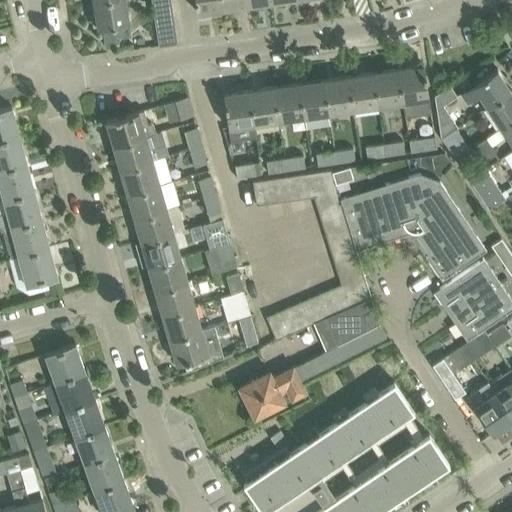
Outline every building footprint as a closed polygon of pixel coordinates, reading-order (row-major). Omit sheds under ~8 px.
[(93,0),(96,13),(93,14),(94,25),(98,25),(98,27),(102,26),(105,46),(119,44),(118,35),(130,33),(124,0),(93,0)] [(157,0),(160,17),(173,15),(170,0),(157,0)] [(198,10),(222,6),(221,0),(195,0),(197,11),(198,11),(198,10)] [(398,68),(403,101),(405,115),(431,111),(424,63),(422,63),(422,65),(398,68)] [(378,105),(403,101),(398,68),(373,72),(378,105)] [(461,92),(466,100),(467,101),(480,93),(488,105),(511,89),(497,68),(461,92)] [(373,72),(349,75),(353,108),(378,105),(373,72)] [(353,108),(349,75),(324,79),(329,112),(353,108)] [(329,112),(324,79),(299,83),(304,115),(329,112)] [(304,115),(299,83),(274,86),(279,119),(304,115)] [(444,104),(457,95),(450,84),(435,95),(439,122),(442,137),(458,126),(449,113),(444,104)] [(254,122),(279,119),(274,86),(249,90),(254,122)] [(488,105),(502,126),(511,119),(511,90),(511,89),(488,105)] [(248,123),(254,122),(249,90),(225,93),(225,92),(223,92),(229,126),(248,123)] [(193,114),(188,96),(175,99),(180,118),(193,114)] [(0,108),(0,139),(19,134),(11,106),(0,108)] [(146,134),(155,132),(153,124),(151,122),(148,123),(143,108),(139,110),(106,119),(106,120),(107,120),(114,144),(146,134)] [(511,140),(511,119),(502,126),(508,134),(511,140)] [(189,148),(202,145),(196,126),(173,133),(179,151),(189,148)] [(0,169),(27,162),(19,134),(0,139),(0,169)] [(146,134),(114,144),(121,168),(153,158),(146,134)] [(409,138),(411,152),(436,148),(434,134),(409,138)] [(497,153),(491,145),(486,137),(473,145),(484,161),(497,153)] [(381,142),(383,156),(405,153),(403,139),(381,142)] [(383,156),(381,142),(365,145),(367,159),(383,156)] [(207,162),(202,145),(189,148),(194,166),(207,162)] [(331,149),(333,163),(355,160),(353,146),(331,149)] [(315,152),(318,166),(333,163),(331,149),(315,152)] [(268,173),(284,170),(281,150),(274,151),(275,158),(266,160),(268,173)] [(281,150),(284,170),(305,167),(303,154),(282,156),(281,150)] [(160,183),(153,158),(121,168),(128,192),(160,183)] [(253,160),(234,163),(236,177),(255,174),(253,160)] [(0,169),(0,183),(4,198),(34,190),(27,162),(0,169)] [(331,172),(335,184),(353,178),(349,166),(331,172)] [(489,208),(506,197),(486,167),(470,178),(489,208)] [(335,184),(331,172),(331,169),(298,174),(302,198),(314,196),(337,189),(335,184)] [(408,229),(410,230),(429,177),(419,173),(340,198),(340,199),(343,210),(347,221),(350,232),(354,243),(355,249),(402,234),(401,230),(400,230),(399,229),(399,228),(398,227),(398,226),(399,225),(399,224),(400,223),(401,223),(402,223),(403,223),(404,224),(405,225),(405,226),(405,227),(407,228),(408,229)] [(290,199),(302,198),(298,174),(287,176),(290,199)] [(203,196),(216,193),(211,175),(198,178),(203,196)] [(279,201),(290,199),(287,176),(276,177),(279,201)] [(268,202),(279,201),(276,177),(264,179),(268,202)] [(413,230),(416,230),(419,236),(415,239),(442,278),(458,267),(486,249),(440,180),(429,177),(410,230),(411,230),(413,230)] [(256,204),(268,202),(264,179),(253,181),(256,204)] [(135,216),(167,207),(160,183),(128,192),(135,216)] [(340,199),(340,198),(337,189),(314,196),(317,206),(340,199)] [(0,226),(1,229),(11,226),(42,218),(34,190),(4,198),(7,211),(0,213),(0,226)] [(208,214),(221,211),(216,193),(203,196),(208,214)] [(320,217),(343,210),(340,199),(317,206),(320,217)] [(142,240),(174,231),(167,207),(135,216),(142,240)] [(324,228),(347,221),(343,210),(320,217),(324,228)] [(230,241),(224,223),(223,216),(202,223),(204,230),(209,247),(216,245),(230,241)] [(11,226),(19,254),(49,246),(42,218),(11,226)] [(327,239),(350,232),(347,221),(324,228),(327,239)] [(142,240),(136,242),(140,256),(146,255),(149,262),(149,264),(181,255),(178,245),(174,231),(142,240)] [(331,250),(354,243),(350,232),(327,239),(331,250)] [(511,273),(511,253),(501,237),(491,244),(511,274),(511,273)] [(237,265),(235,259),(230,241),(216,245),(223,269),(237,265)] [(357,254),(355,249),(354,243),(331,250),(334,261),(357,254)] [(19,254),(21,264),(27,283),(57,275),(49,246),(19,254)] [(337,272),(360,265),(357,254),(334,261),(337,272)] [(181,255),(149,264),(156,288),(188,279),(181,255)] [(483,258),(447,282),(434,291),(446,308),(451,305),(455,312),(499,282),(483,258)] [(341,283),(364,276),(360,265),(337,272),(341,283)] [(225,275),(230,293),(244,290),(238,271),(225,275)] [(329,288),(339,310),(370,296),(364,276),(341,283),(329,288)] [(188,279),(156,288),(163,312),(195,303),(188,279)] [(467,339),(483,328),(511,307),(511,301),(499,282),(455,312),(459,318),(455,321),(467,339)] [(328,314),(339,310),(329,288),(319,292),(328,314)] [(236,311),(249,307),(244,290),(230,293),(220,296),(224,309),(234,306),(235,311),(236,311)] [(325,316),(328,314),(319,292),(308,297),(317,319),(325,316)] [(377,316),(370,296),(339,310),(328,314),(325,316),(337,344),(326,350),(294,365),(293,363),(270,375),(269,371),(240,385),(255,414),(283,400),(280,392),(289,387),(293,395),(304,389),(302,385),(299,379),(386,335),(379,322),(377,316)] [(313,321),(317,319),(308,297),(298,301),(307,324),(314,321),(313,321)] [(297,328),(307,324),(298,301),(287,306),(297,328)] [(170,336),(202,328),(195,303),(163,312),(170,336)] [(286,333),(297,328),(287,306),(277,311),(286,333)] [(275,337),(286,333),(277,311),(266,315),(275,337)] [(241,321),(249,343),(258,340),(250,318),(241,321)] [(503,339),(511,334),(504,322),(487,333),(495,344),(503,339)] [(202,328),(170,336),(177,361),(186,359),(189,368),(224,354),(216,324),(202,328)] [(475,335),(457,347),(468,362),(485,350),(475,335)] [(45,353),(55,381),(85,370),(75,342),(45,353)] [(468,362),(457,347),(431,364),(444,382),(454,375),(452,372),(468,362)] [(510,368),(490,381),(511,414),(511,370),(511,368),(510,367),(510,368)] [(95,397),(85,370),(55,381),(65,408),(95,397)] [(23,379),(10,384),(14,395),(27,390),(23,379)] [(313,485),(310,480),(323,471),(353,451),(384,430),(414,410),(394,380),(364,401),(333,421),(303,441),(290,450),(285,443),(270,453),(243,472),(267,508),(269,511),(375,511),(388,503),(419,483),(449,462),(429,432),(399,452),(368,473),(338,493),(332,497),(320,480),(313,485)] [(474,405),(482,416),(493,433),(494,432),(493,431),(511,418),(511,414),(490,381),(479,389),(485,397),(474,405)] [(18,408),(32,403),(27,390),(14,395),(18,408)] [(65,408),(75,435),(105,424),(95,397),(65,408)] [(34,450),(47,445),(37,417),(24,422),(34,450)] [(414,435),(420,431),(412,419),(406,423),(414,435)] [(75,435),(85,462),(114,452),(105,424),(75,435)] [(7,434),(12,450),(25,445),(20,429),(7,434)] [(277,447),(288,440),(280,430),(270,437),(277,447)] [(34,450),(42,474),(56,469),(47,445),(34,450)] [(29,451),(3,459),(7,472),(17,505),(18,511),(46,511),(43,498),(29,501),(27,493),(38,490),(32,466),(20,470),(20,468),(32,464),(29,451)] [(114,452),(85,462),(94,490),(124,479),(114,452)] [(102,511),(119,511),(126,510),(134,507),(124,479),(94,490),(102,511)] [(67,498),(66,499),(62,487),(48,493),(52,504),(52,506),(75,497),(74,496),(72,491),(65,493),(67,498)] [(80,511),(75,498),(75,497),(52,506),(54,511),(80,511)]
